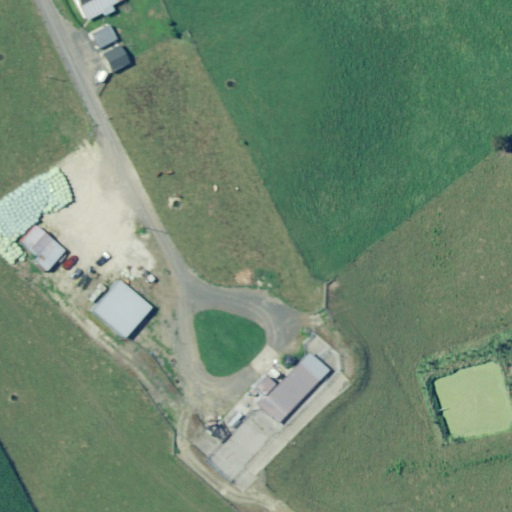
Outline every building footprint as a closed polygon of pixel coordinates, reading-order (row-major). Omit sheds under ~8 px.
[(72,0),(84,21),(100,12),(102,15),(119,6),(116,0),(72,0)] [(113,40),(106,27),(89,36),(96,49),(113,40)] [(126,64),(117,46),(100,55),(108,73),(126,64)] [(61,251),(33,226),(18,243),(36,259),(33,262),(43,271),(61,251)] [(147,307),(117,282),(91,312),(121,338),(147,307)] [(323,371),(303,353),(272,386),(262,377),(251,388),(260,397),(253,404),(274,424),(323,371)] [(223,435),(214,425),(207,432),(216,442),(223,435)]
